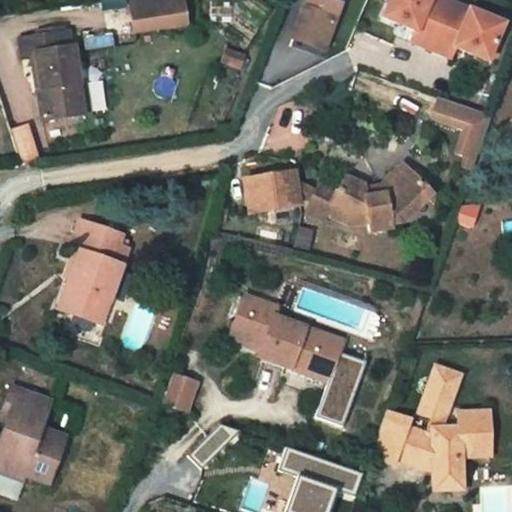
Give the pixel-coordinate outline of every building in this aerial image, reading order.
[(310,0),(304,17),(332,27),(342,0),(310,0)] [(482,67),(497,31),(422,0),(388,0),(378,24),(411,37),(406,48),(445,64),(449,54),(482,67)] [(175,13),(125,21),(126,30),(177,23),(175,13)] [(304,17),(301,16),(291,46),(322,57),(332,27),(304,17)] [(177,23),(126,30),(129,55),(180,48),(177,23)] [(63,56),(14,61),(16,81),(32,79),(36,112),(31,114),(36,145),(66,141),(84,139),(80,106),(75,108),(70,70),(65,71),(63,56)] [(492,114),(433,100),(428,120),(462,128),(456,152),(468,155),(476,157),(492,114)] [(18,164),(35,161),(29,125),(11,129),(18,164)] [(476,157),(468,155),(465,166),(472,167),(476,157)] [(381,190),(383,199),(403,174),(397,170),(381,190)] [(324,172),(317,185),(338,196),(345,181),(324,172)] [(338,196),(317,185),(313,194),(309,202),(304,213),(321,221),(325,214),(352,227),(366,223),(370,234),(388,229),(388,225),(406,220),(426,195),(403,174),(383,199),(384,199),(368,203),(366,193),(365,191),(345,181),(338,196)] [(281,177),(243,181),(247,213),(292,208),(287,193),(282,179),(281,177)] [(282,179),(287,193),(309,202),(313,194),(282,179)] [(381,190),(366,193),(368,203),(384,199),(383,199),(381,190)] [(121,253),(77,236),(66,264),(71,265),(48,321),(96,339),(125,268),(116,264),(121,253)] [(270,318),(238,307),(224,346),(254,357),(253,365),(323,389),(332,361),(316,356),(320,344),(268,326),(270,318)] [(332,361),(323,389),(311,425),(338,434),(360,371),(332,361)] [(408,420),(383,410),(366,455),(391,465),(394,458),(396,452),(411,458),(414,452),(428,457),(428,471),(428,489),(455,489),(455,457),(483,457),(484,414),(454,414),(454,429),(435,429),(456,373),(435,365),(416,415),(427,419),(421,435),(405,429),(408,420)] [(175,377),(165,404),(185,413),(190,398),(186,397),(192,382),(175,377)] [(40,411),(1,397),(0,401),(0,448),(6,450),(0,467),(0,478),(16,484),(40,492),(57,446),(32,436),(40,411)] [(411,458),(396,452),(394,458),(428,471),(428,457),(414,452),(411,458)] [(0,505),(9,508),(16,484),(0,478),(0,505)]
